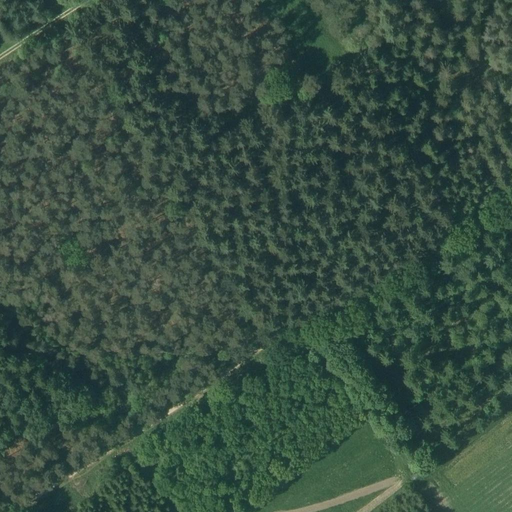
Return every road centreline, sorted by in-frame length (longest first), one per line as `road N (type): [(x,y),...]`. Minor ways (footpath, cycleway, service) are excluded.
road 1 (track): [(511,181),(10,511)]
road 2 (track): [(302,319),(408,469)]
